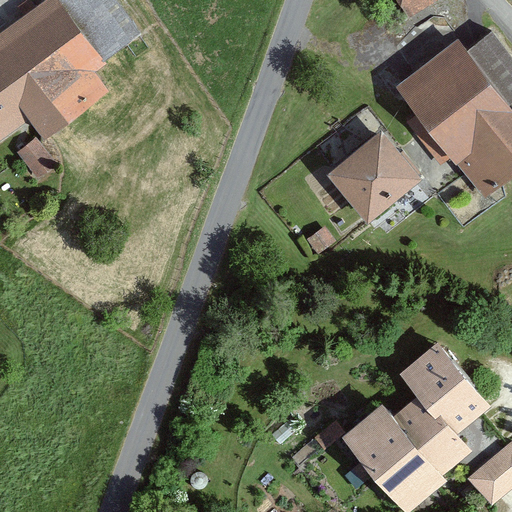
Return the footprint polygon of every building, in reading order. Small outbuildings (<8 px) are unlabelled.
[(42,0),(0,30),(0,135),(34,111),(48,131),(105,91),(91,72),(144,35),(119,0),(42,0)] [(396,0),(405,14),(428,0),(396,0)] [(511,52),(491,25),(467,43),(511,101),(511,52)] [(459,31),(386,84),(441,159),(454,149),(487,195),(511,176),(511,101),(467,43),(459,31)] [(383,127),(327,171),(367,220),(422,176),(383,127)] [(437,340),(403,371),(422,389),(463,437),(497,406),(437,340)] [(463,437),(422,389),(392,415),(445,475),(474,449),(463,437)] [(382,401),(345,432),(408,506),(445,475),(392,415),(382,401)] [(511,441),(468,479),(492,507),(511,490),(511,441)]
